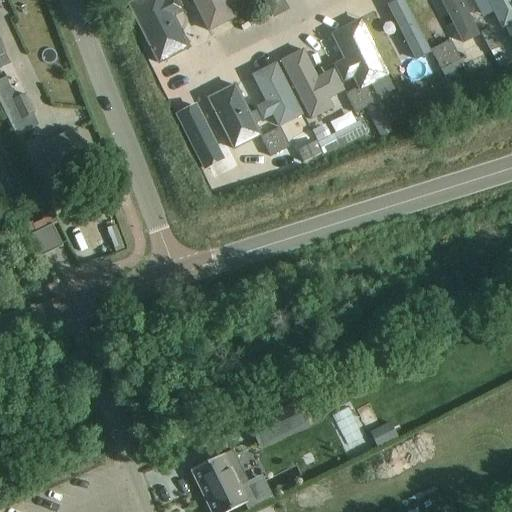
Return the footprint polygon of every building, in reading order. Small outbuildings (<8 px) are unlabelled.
[(156,0),(144,0),(121,11),(151,70),(183,55),(168,24),(178,19),(169,2),(160,7),(156,0)] [(180,0),(201,40),(230,25),(223,12),(231,8),(226,0),(180,0)] [(454,0),(430,0),(451,41),(456,51),(475,42),(454,0)] [(511,7),(508,0),(477,0),(497,36),(511,28),(511,7)] [(427,50),(404,3),(390,10),(413,56),(427,50)] [(338,68),(331,71),(340,90),(348,86),(351,92),(356,90),(365,85),(382,77),(356,24),(324,40),(338,68)] [(422,28),(431,45),(439,41),(430,24),(422,28)] [(481,33),(490,52),(496,49),(499,53),(503,51),(491,28),(481,33)] [(441,46),(451,65),(461,60),(456,51),(451,41),(441,46)] [(0,96),(12,91),(4,73),(1,74),(0,72),(0,70),(11,65),(0,42),(0,96)] [(441,70),(451,65),(441,46),(431,51),(441,70)] [(300,53),(274,65),(305,128),(331,115),(326,105),(341,98),(329,74),(315,81),(300,53)] [(511,62),(500,68),(505,78),(511,74),(511,62)] [(451,65),(441,70),(452,92),(462,87),(451,65)] [(297,121),(270,68),(244,81),(271,133),(281,129),(297,121)] [(365,85),(356,90),(365,109),(381,138),(392,132),(376,104),(375,104),(365,85)] [(229,89),(199,104),(227,159),(257,144),(229,89)] [(356,114),(365,109),(356,90),(351,92),(346,95),(356,114)] [(35,114),(26,95),(5,105),(14,124),(35,114)] [(196,167),(214,161),(192,97),(174,103),(196,167)] [(323,155),(366,133),(360,121),(317,143),(323,155)] [(311,131),(317,142),(327,137),(321,126),(311,131)] [(271,133),(281,153),(290,148),(281,129),(271,133)] [(67,133),(49,142),(41,146),(54,175),(81,162),(67,133)] [(271,158),(281,153),(271,133),(261,138),(271,158)] [(304,163),(321,154),(315,142),(298,151),(304,163)] [(52,214),(43,219),(47,228),(53,225),(56,223),(52,214)] [(32,224),(23,228),(27,237),(31,236),(36,233),(32,224)] [(36,233),(31,236),(42,257),(63,247),(53,225),(47,228),(36,233)] [(298,404),(250,428),(259,446),(307,422),(298,404)] [(391,423),(371,433),(378,447),(398,437),(391,423)] [(233,451),(191,471),(211,511),(230,511),(247,504),(239,487),(248,482),(233,451)] [(260,481),(244,486),(248,499),(265,494),(260,481)]
